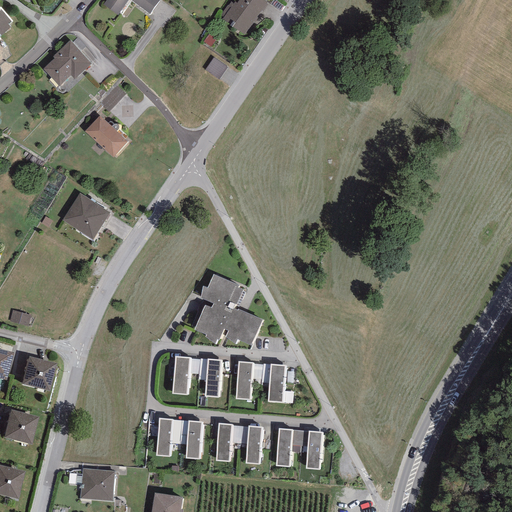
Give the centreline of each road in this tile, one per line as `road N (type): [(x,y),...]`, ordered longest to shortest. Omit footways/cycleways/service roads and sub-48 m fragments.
road 1 (residential): [(383,511),(193,159)]
road 2 (primary): [(396,511),(433,413),(511,288)]
road 3 (residential): [(74,355),(107,284),(193,159)]
road 4 (residential): [(193,159),(303,0)]
road 5 (residential): [(71,18),(152,97),(193,159)]
road 6 (residential): [(36,511),(74,355)]
